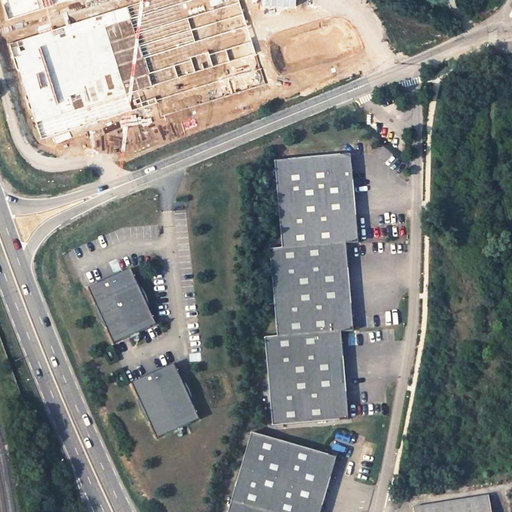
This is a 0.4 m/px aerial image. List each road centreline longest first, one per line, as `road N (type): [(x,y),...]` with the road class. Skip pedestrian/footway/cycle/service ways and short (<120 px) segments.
road 1 (residential): [(380,511),(415,311),(415,143)]
road 2 (primary): [(126,511),(20,263)]
road 3 (primary): [(0,268),(103,511)]
road 4 (unclassified): [(115,187),(348,89)]
road 5 (track): [(0,79),(16,137),(34,161),(101,166),(115,187)]
road 6 (unclassified): [(20,263),(51,224),(115,187)]
